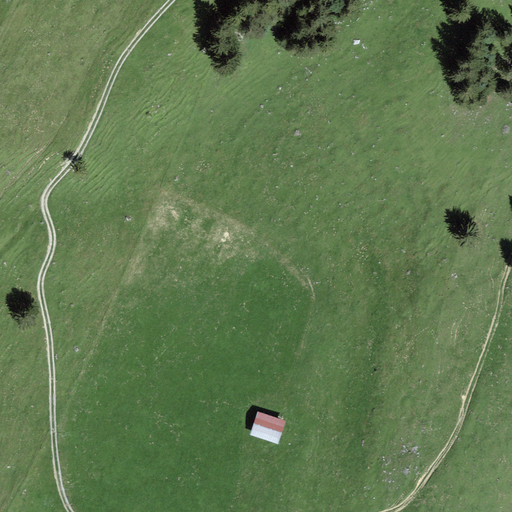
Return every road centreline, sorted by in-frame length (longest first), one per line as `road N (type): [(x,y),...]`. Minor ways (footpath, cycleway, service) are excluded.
road 1 (track): [(70,511),(57,472),(40,287),(53,243),(45,197),(75,159),(128,50),(172,0)]
road 2 (track): [(391,511),(415,493),(458,427),(511,262)]
